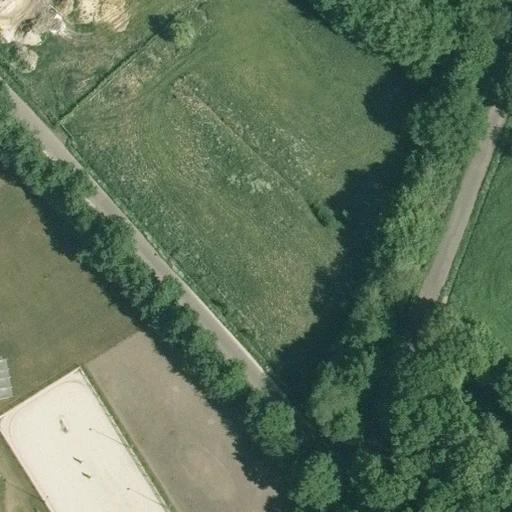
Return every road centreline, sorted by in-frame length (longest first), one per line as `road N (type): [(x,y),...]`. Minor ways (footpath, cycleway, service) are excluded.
road 1 (unclassified): [(356,496),(0,85)]
road 2 (unclassified): [(356,496),(511,85)]
